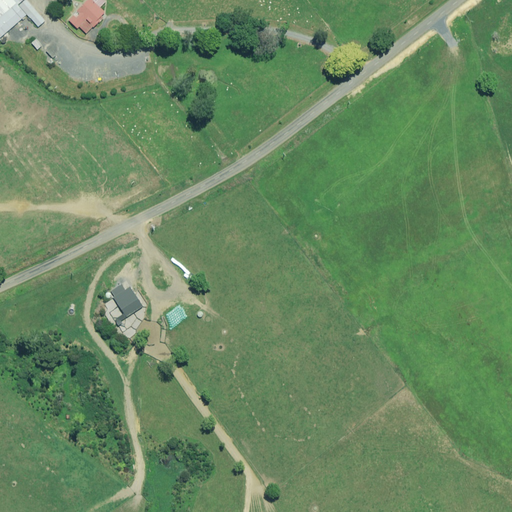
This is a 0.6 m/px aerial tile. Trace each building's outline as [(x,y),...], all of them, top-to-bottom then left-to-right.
[(1,0),(0,1),(0,38),(27,14),(38,27),(45,21),(27,0),(1,0)] [(106,2),(103,0),(86,0),(82,5),(83,6),(69,21),(77,29),(80,27),(87,34),(107,14),(100,8),(106,2)] [(43,45),(37,39),(32,43),(38,50),(43,45)] [(58,53),(52,46),(46,51),(53,58),(58,53)] [(121,320),(143,306),(126,281),(110,291),(113,297),(112,297),(123,314),(114,320),(119,327),(123,324),(121,320)]
